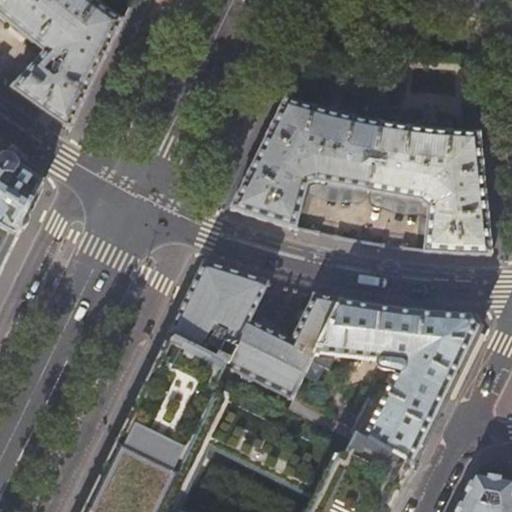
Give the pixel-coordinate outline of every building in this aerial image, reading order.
[(0,0),(0,10),(9,0),(0,0)] [(90,0),(9,0),(0,10),(0,15),(42,52),(10,90),(14,93),(14,92),(65,128),(65,129),(68,130),(70,131),(72,127),(71,127),(73,123),(74,123),(76,119),(75,118),(81,106),(82,106),(84,102),(83,102),(85,98),(86,98),(88,94),(87,94),(96,75),(104,59),(105,59),(107,55),(106,55),(108,51),(109,51),(111,47),(110,47),(116,34),(117,34),(119,30),(118,30),(120,26),(121,26),(123,22),(122,22),(98,6),(90,0)] [(369,192),(380,125),(364,123),(333,115),(314,110),(296,105),(284,100),(282,104),(280,109),(277,113),(278,113),(272,125),(270,129),(268,134),(267,133),(265,137),(266,138),(260,151),(249,173),(248,172),(246,176),(247,177),(245,181),(244,181),(242,185),(243,186),(237,198),(236,197),(234,201),(235,202),(233,206),(232,206),(230,210),(295,230),(305,186),(315,182),(369,192)] [(408,130),(380,125),(369,192),(420,201),(428,208),(423,252),(458,255),(491,257),(490,252),(490,243),(489,243),(487,229),(488,229),(488,225),(487,225),(486,220),(487,220),(487,215),(486,215),(483,184),(482,176),(483,176),(483,172),(482,172),(481,167),(482,167),(482,162),(481,162),(479,149),(480,149),(480,144),(479,144),(479,139),(479,135),(478,135),(461,135),(428,133),(408,130)] [(0,270),(4,262),(22,227),(42,185),(12,165),(0,156),(0,270)] [(313,357),(340,301),(313,296),(281,364),(239,343),(264,285),(204,264),(187,299),(174,326),(169,336),(227,365),(293,398),(311,361),(313,357)] [(386,309),(340,301),(313,357),(322,358),(323,358),(323,356),(333,357),(379,362),(381,367),(384,370),(397,374),(390,387),(375,385),(351,432),(412,467),(444,401),(479,330),(470,316),(409,311),(386,309)] [(389,511),(401,488),(412,467),(351,432),(293,398),(288,407),(352,438),(342,459),(338,456),(310,511),(161,511),(219,394),(214,392),(227,365),(169,336),(151,372),(121,434),(92,493),(82,511),(389,511)] [(323,358),(322,358),(319,364),(329,369),(332,362),(333,357),(323,356),(323,358)] [(456,511),(511,511),(511,482),(474,476),(456,511)]
